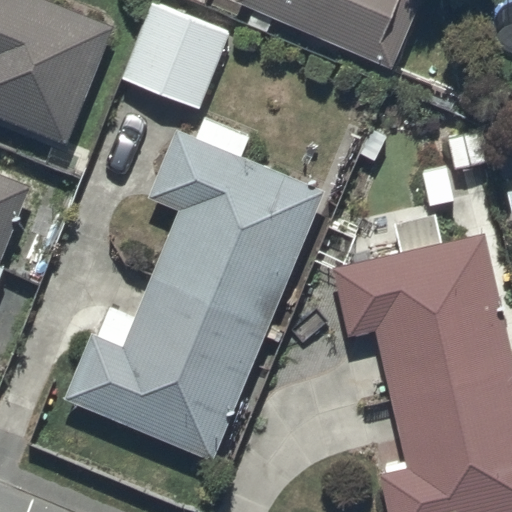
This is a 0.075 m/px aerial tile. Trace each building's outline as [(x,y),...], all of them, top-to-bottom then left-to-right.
[(112,15),(73,0),(0,0),(0,106),(65,132),(112,15)] [(231,21),(177,0),(146,0),(122,68),(201,98),(231,21)] [(255,0),(249,16),(266,23),(274,5),(390,53),(411,0),(255,0)] [(212,449),(321,179),(242,143),(250,124),(203,106),(196,124),(179,117),(151,185),(178,196),(133,308),(108,298),(98,323),(93,321),(65,389),(212,449)] [(511,109),(491,115),(503,167),(511,165),(511,109)] [(75,193),(0,162),(0,270),(4,260),(41,275),(75,193)] [(476,511),(511,504),(511,336),(486,221),(443,230),(438,205),(395,214),(401,239),(330,255),(345,324),(377,317),(408,455),(378,462),(389,511),(476,511)]
